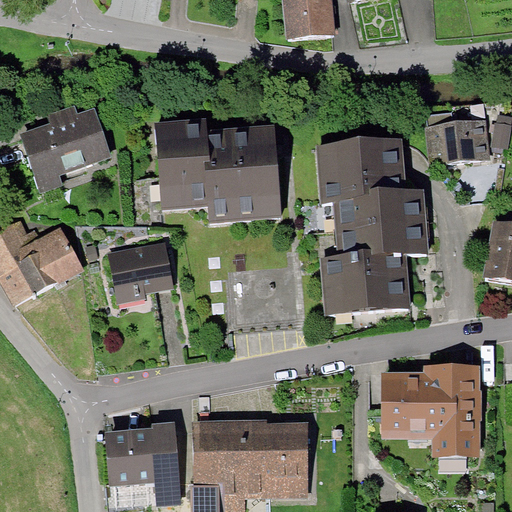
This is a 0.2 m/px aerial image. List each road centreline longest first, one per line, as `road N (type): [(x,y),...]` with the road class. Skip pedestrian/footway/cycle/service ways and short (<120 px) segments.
road 1 (residential): [(73,401),(511,328)]
road 2 (residential): [(511,52),(337,64),(75,24)]
road 3 (residential): [(0,303),(73,401)]
